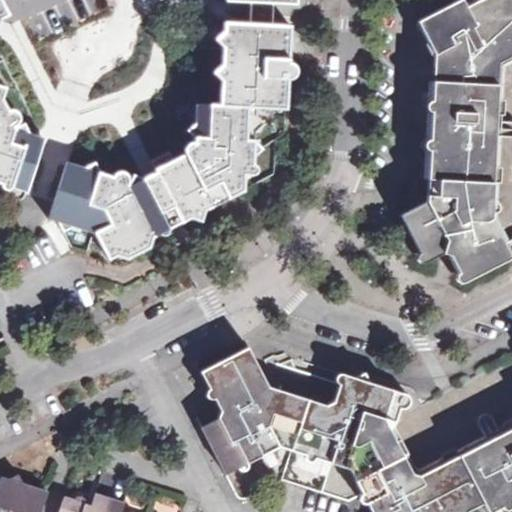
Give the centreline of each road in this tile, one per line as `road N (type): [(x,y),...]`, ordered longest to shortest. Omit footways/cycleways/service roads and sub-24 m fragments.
road 1 (residential): [(358,0),(343,171),(304,237),(267,276)]
road 2 (residential): [(267,276),(304,304),(422,337),(511,293)]
road 3 (residential): [(132,345),(217,511)]
road 4 (residential): [(267,276),(132,345)]
road 5 (residential): [(132,345),(0,402)]
